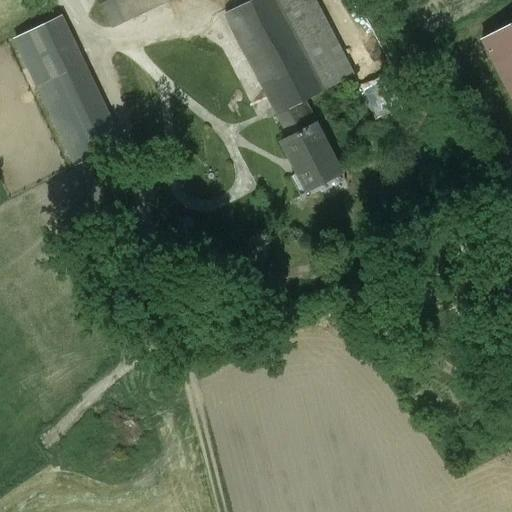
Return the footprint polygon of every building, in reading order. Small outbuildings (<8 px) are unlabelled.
[(99,0),(111,26),(164,0),(99,0)] [(326,89),(280,0),(252,0),(224,14),(276,113),(299,103),(300,104),(306,100),(305,99),(326,89)] [(352,75),(313,0),(280,0),(326,89),(352,75)] [(63,16),(13,40),(75,166),(125,142),(63,16)] [(511,24),(482,39),(511,97),(511,24)] [(340,174),(305,106),(302,108),(300,104),(299,103),(276,113),(275,113),(288,137),(281,141),(298,173),(291,177),(300,195),(340,174)] [(398,218),(375,235),(380,243),(404,227),(398,218)]
